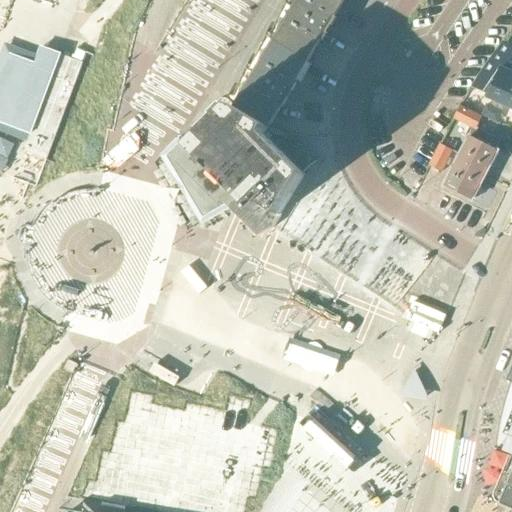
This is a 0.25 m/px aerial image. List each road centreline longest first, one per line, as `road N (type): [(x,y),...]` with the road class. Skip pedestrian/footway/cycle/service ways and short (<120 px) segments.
road 1 (residential): [(499,270),(383,202),(347,147),(354,98),(416,0)]
road 2 (secondary): [(481,308),(457,368),(423,511)]
road 3 (secondary): [(452,511),(482,376),(506,319)]
